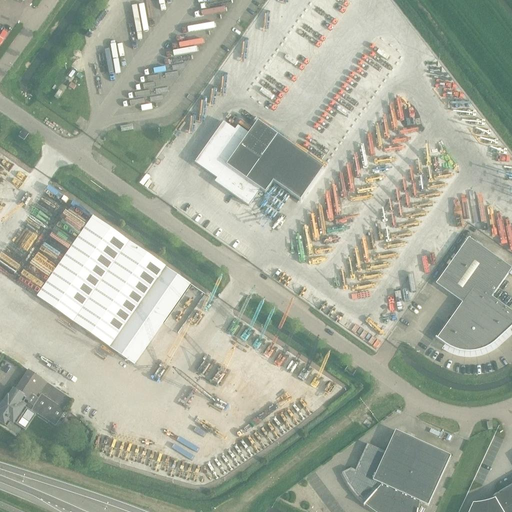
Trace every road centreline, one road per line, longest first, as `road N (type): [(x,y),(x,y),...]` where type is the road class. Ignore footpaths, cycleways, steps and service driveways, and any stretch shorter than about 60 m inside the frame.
road 1 (unclassified): [(0,103),(433,408),(467,414),(511,407)]
road 2 (primary): [(135,511),(0,465)]
